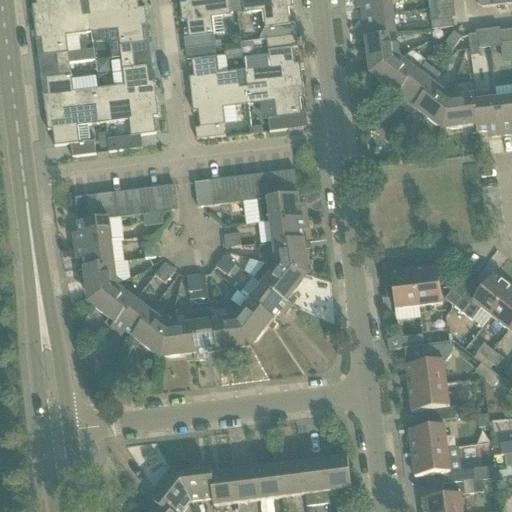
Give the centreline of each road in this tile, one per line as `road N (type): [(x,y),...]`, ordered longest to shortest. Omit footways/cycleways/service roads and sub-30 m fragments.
road 1 (residential): [(54,430),(367,392)]
road 2 (tertiary): [(54,430),(23,169)]
road 3 (residential): [(367,392),(333,144)]
road 4 (tertiary): [(23,169),(1,0)]
road 5 (residential): [(23,169),(178,154)]
road 6 (residential): [(178,154),(333,144)]
road 7 (residential): [(178,154),(161,0)]
road 8 (residential): [(333,144),(316,0)]
road 9 (residential): [(383,511),(367,392)]
